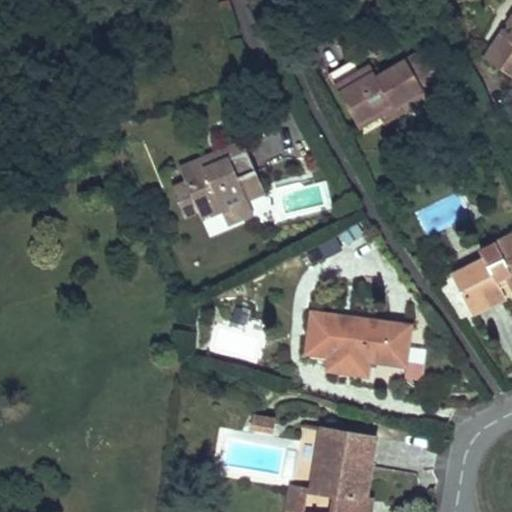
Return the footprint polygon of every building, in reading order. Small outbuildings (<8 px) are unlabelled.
[(511,21),(495,45),(510,56),(502,68),(511,75),(511,21)] [(510,56),(495,45),(486,59),(502,68),(510,56)] [(354,66),(333,78),(358,126),(407,99),(412,108),(447,89),(427,51),(396,67),(379,76),(372,63),(361,68),(356,71),(354,66)] [(355,58),(329,72),(333,78),(354,66),(356,71),(361,68),(355,58)] [(407,99),(358,126),(363,134),(412,108),(407,99)] [(244,142),(212,156),(218,173),(232,166),(230,159),(247,152),(244,142)] [(212,156),(181,169),(187,183),(199,212),(202,220),(222,211),(228,225),(253,213),(248,200),(265,193),(247,152),(230,159),(232,166),(218,173),(212,156)] [(187,183),(173,189),(185,218),(199,212),(187,183)] [(349,247),(365,235),(357,223),(340,235),(349,247)] [(500,252),(456,274),(471,308),(503,292),(501,287),(509,284),(511,290),(511,236),(497,245),(500,252)] [(503,292),(471,308),(475,316),(495,306),(507,300),(503,292)] [(408,353),(412,327),(315,315),(311,347),(312,347),(333,350),(332,356),(332,358),(332,360),(331,369),(369,374),(370,360),(406,365),(408,353)] [(333,350),(312,347),(311,352),(313,357),(332,360),(332,358),(332,356),(333,350)] [(278,417),(255,414),(252,430),(275,433),(278,417)] [(377,437),(323,430),(312,491),(334,495),(331,511),(366,511),(368,498),(372,472),(377,437)] [(309,511),(312,491),(292,487),(288,511),(309,511)]
